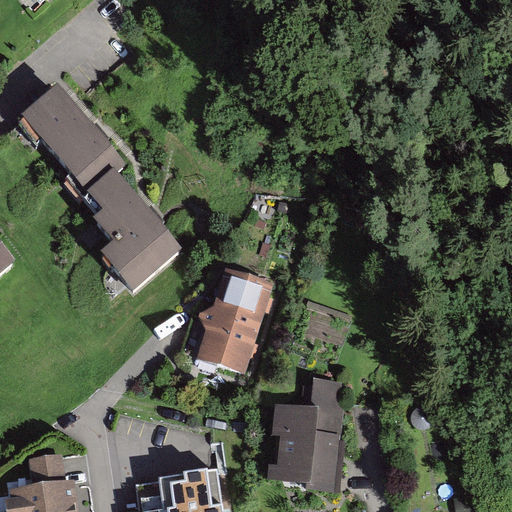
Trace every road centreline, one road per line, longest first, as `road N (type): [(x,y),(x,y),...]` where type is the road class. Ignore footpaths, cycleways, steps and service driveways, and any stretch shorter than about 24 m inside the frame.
road 1 (residential): [(106,511),(92,414),(178,324)]
road 2 (residential): [(0,111),(96,28)]
